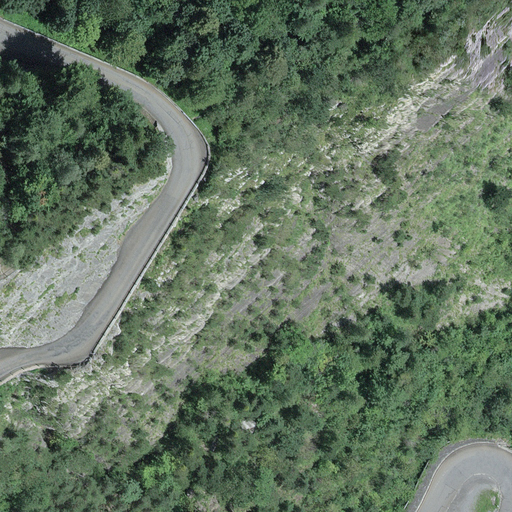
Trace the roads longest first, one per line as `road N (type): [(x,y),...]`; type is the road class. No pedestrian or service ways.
road 1 (unclassified): [(0,367),(62,350),(87,332),(184,166),(180,134),(158,104),(0,34)]
road 2 (tertiary): [(511,368),(412,511)]
